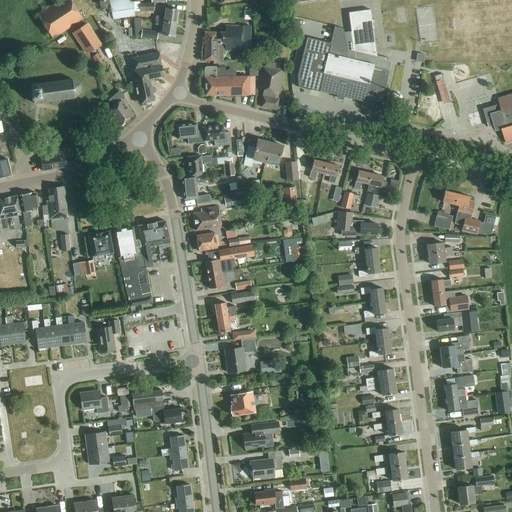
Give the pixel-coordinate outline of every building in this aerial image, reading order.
[(59,0),(37,15),(53,39),(82,20),(69,0),(59,0)] [(128,0),(108,0),(109,5),(112,19),(133,16),(133,2),(129,3),(128,0)] [(156,16),(155,20),(176,23),(178,10),(165,8),(164,17),(156,16)] [(344,94),(343,97),(380,107),(391,64),(388,63),(389,59),(376,56),(370,10),(348,13),(351,32),(343,33),(342,30),(334,28),(329,48),(306,42),(297,76),(298,88),(305,89),(306,86),(311,87),(310,89),(319,92),(319,91),(337,96),(337,93),(344,94)] [(176,23),(155,20),(155,25),(163,26),(161,35),(174,37),(176,23)] [(87,24),(74,33),(87,53),(99,45),(100,45),(87,24)] [(204,32),(204,61),(217,61),(222,61),(223,49),(224,49),(224,50),(242,50),(241,48),(251,48),(251,27),(225,27),(224,33),(216,33),(204,32)] [(144,38),(156,40),(157,32),(145,31),(144,38)] [(162,76),(158,53),(132,58),(136,81),(129,82),(131,89),(135,88),(138,103),(153,100),(149,79),(162,76)] [(415,62),(423,63),(424,54),(416,53),(415,62)] [(267,62),(266,66),(260,66),(256,88),(264,90),(260,107),(276,110),(278,99),(277,99),(279,93),(280,94),(284,70),(275,68),(275,63),(267,62)] [(204,68),(204,96),(254,95),(254,77),(248,77),(233,77),(233,73),(226,73),(226,77),(216,77),(216,68),(216,67),(206,67),(205,68),(204,68)] [(38,103),(74,98),(81,92),(80,83),(72,79),(31,85),(31,89),(30,89),(31,99),(33,99),(33,103),(38,103)] [(439,87),(446,111),(454,109),(447,85),(439,87)] [(119,93),(112,98),(114,100),(110,104),(113,108),(104,116),(110,124),(114,121),(119,126),(120,125),(122,126),(124,124),(124,122),(132,115),(121,101),(120,102),(119,100),(123,97),(119,93)] [(500,124),(506,143),(511,141),(511,94),(498,99),(500,104),(483,109),(488,127),(500,124)] [(197,131),(196,123),(176,126),(177,139),(187,138),(188,144),(204,142),(204,141),(203,130),(197,131)] [(203,130),(204,141),(214,140),(214,146),(230,145),(229,132),(223,133),(222,126),(202,128),(203,130)] [(236,140),(237,152),(241,152),(241,156),(242,156),(243,152),(243,146),(245,146),(244,140),(242,140),(242,139),(236,140)] [(265,162),(270,143),(257,140),(255,148),(248,146),(243,165),(251,167),(252,163),(261,165),(262,161),(265,162)] [(270,143),(265,162),(278,165),(282,146),(270,143)] [(42,171),(66,167),(64,155),(62,155),(61,150),(40,154),(41,159),(40,159),(42,171)] [(210,159),(210,155),(200,156),(186,157),(188,176),(188,177),(202,175),(201,163),(207,163),(207,165),(222,163),(224,176),(234,175),(232,162),(227,163),(226,157),(210,159)] [(0,178),(9,176),(10,173),(9,167),(7,158),(0,159),(0,178)] [(326,163),(313,160),(309,177),(315,178),(316,172),(323,173),(326,163)] [(284,162),(286,181),(298,180),(296,161),(284,162)] [(326,163),(323,173),(330,175),(328,182),(334,183),(335,176),(336,176),(338,166),(326,163)] [(370,174),(358,171),(355,182),(354,188),(360,189),(361,182),(368,184),(370,174)] [(370,174),(368,184),(366,191),(373,193),(379,194),(381,187),(385,188),(386,182),(382,181),(383,177),(370,174)] [(188,177),(188,176),(181,177),(184,199),(195,198),(197,204),(210,201),(209,194),(197,196),(195,183),(205,182),(204,175),(202,175),(188,177)] [(245,192),(241,176),(235,177),(238,193),(245,192)] [(42,206),(43,216),(43,220),(37,221),(37,227),(44,226),(43,219),(67,217),(64,187),(48,190),(49,201),(46,201),(47,205),(42,206)] [(283,189),(284,203),(296,202),(294,188),(283,189)] [(340,207),(350,209),(353,193),(344,191),(340,207)] [(470,197),(444,191),(442,201),(459,206),(455,224),(462,226),(461,231),(477,235),(477,233),(491,234),(493,224),(497,225),(499,218),(485,214),(483,222),(481,223),(479,223),(480,221),(470,218),(474,202),(469,200),(470,197)] [(34,192),(19,195),(23,225),(30,224),(29,217),(30,217),(29,212),(33,211),(32,207),(37,206),(37,194),(34,192)] [(224,198),(225,207),(249,202),(247,193),(224,198)] [(366,193),(364,205),(376,208),(379,196),(366,193)] [(21,216),(17,196),(0,198),(0,215),(4,215),(5,219),(21,216)] [(205,212),(193,214),(195,231),(220,227),(217,207),(205,209),(205,212)] [(437,211),(436,218),(446,220),(448,214),(437,211)] [(377,224),(363,223),(363,221),(352,220),(352,213),(338,212),(336,230),(341,230),(341,236),(360,236),(361,233),(376,234),(377,224)] [(165,221),(137,226),(140,240),(143,255),(146,268),(153,266),(150,254),(159,252),(158,249),(161,249),(161,248),(168,247),(167,243),(169,242),(165,221)] [(143,255),(140,240),(135,241),(133,227),(114,231),(119,258),(129,304),(152,300),(146,268),(143,255)] [(228,236),(237,235),(236,228),(227,229),(228,236)] [(111,253),(108,232),(88,235),(91,256),(111,253)] [(216,248),(214,233),(196,236),(199,251),(216,248)] [(444,234),(444,242),(459,242),(459,235),(444,234)] [(60,235),(62,252),(70,251),(69,235),(60,235)] [(228,240),(229,246),(250,243),(249,236),(228,240)] [(338,241),(338,250),(351,250),(351,241),(338,241)] [(442,243),(426,245),(427,254),(452,251),(451,247),(443,248),(442,243)] [(304,260),(302,244),(290,245),(292,262),(304,260)] [(254,257),(252,245),(218,251),(219,259),(205,262),(207,275),(224,272),(233,271),(232,264),(234,263),(233,260),(254,257)] [(378,260),(377,248),(364,249),(364,247),(354,248),(355,254),(364,253),(365,262),(378,260)] [(452,255),(452,251),(427,254),(428,264),(445,262),(444,256),(452,255)] [(448,261),(449,270),(464,268),(463,259),(448,261)] [(378,260),(365,262),(366,271),(357,272),(358,278),(368,277),(367,274),(380,272),(378,260)] [(80,263),(83,277),(95,275),(92,261),(80,263)] [(448,271),(449,278),(463,276),(462,269),(448,271)] [(224,272),(207,275),(209,289),(224,286),(223,282),(234,280),(233,271),(224,272)] [(337,276),(338,285),(353,283),(352,274),(337,276)] [(442,279),(430,281),(432,294),(443,292),(443,288),(451,287),(450,280),(442,281),(442,279)] [(247,290),(251,290),(250,280),(235,283),(236,290),(247,288),(247,290)] [(98,283),(99,291),(107,289),(106,282),(98,283)] [(55,286),(57,297),(74,295),(73,286),(67,287),(66,284),(55,286)] [(336,287),(337,294),(354,292),(353,285),(336,287)] [(383,300),(382,288),(370,290),(369,287),(360,289),(361,295),(369,293),(371,302),(383,300)] [(251,290),(247,290),(247,291),(230,294),(232,304),(254,300),(254,297),(258,297),(257,290),(252,291),(251,290)] [(454,291),(443,292),(432,294),(434,307),(450,305),(450,312),(468,310),(466,296),(454,298),(454,291)] [(383,300),(371,302),(372,311),(363,312),(363,318),(374,317),(373,314),(385,313),(383,300)] [(214,304),(214,305),(213,305),(214,311),(215,311),(216,319),(235,316),(236,316),(235,306),(226,308),(225,303),(214,304)] [(459,313),(443,315),(444,319),(436,320),(437,332),(453,330),(452,326),(464,325),(465,332),(477,331),(475,311),(459,313)] [(235,316),(216,319),(219,333),(230,331),(228,321),(236,320),(235,316),(236,316),(235,316)] [(13,345),(25,344),(22,324),(13,325),(12,317),(6,318),(7,326),(10,325),(13,345)] [(72,317),(67,317),(68,325),(71,346),(86,344),(83,323),(74,325),(72,317)] [(304,318),(306,330),(313,329),(311,317),(304,318)] [(55,319),(56,327),(59,347),(71,346),(68,325),(62,326),(61,318),(55,319)] [(49,320),(43,321),(44,329),(47,349),(54,348),(59,347),(56,327),(51,328),(50,328),(49,320)] [(99,353),(114,351),(112,333),(119,332),(117,320),(109,321),(109,327),(96,328),(99,353)] [(10,325),(7,326),(1,327),(0,321),(0,341),(1,347),(13,345),(10,325)] [(35,330),(38,350),(47,349),(44,329),(38,330),(37,322),(31,322),(32,331),(35,330)] [(389,341),(387,328),(374,330),(374,328),(365,329),(366,335),(374,334),(376,342),(389,341)] [(231,332),(232,334),(230,334),(231,339),(232,338),(232,340),(256,337),(255,329),(231,332)] [(451,346),(439,347),(440,358),(463,355),(462,349),(469,348),(467,336),(456,337),(457,343),(451,344),(451,346)] [(241,348),(224,350),(227,373),(244,370),(242,353),(255,352),(253,339),(240,341),(241,348)] [(389,341),(376,342),(377,351),(368,352),(369,358),(379,357),(379,354),(390,353),(389,341)] [(464,360),(463,355),(440,358),(442,368),(454,367),(454,369),(456,368),(457,374),(473,372),(471,359),(464,360)] [(358,356),(346,358),(347,368),(359,366),(358,356)] [(260,365),(261,374),(281,371),(280,362),(260,365)] [(352,367),(353,374),(374,371),(373,364),(352,367)] [(394,381),(392,369),(378,371),(379,377),(373,377),(373,378),(365,379),(366,385),(394,381)] [(474,386),(474,382),(473,375),(457,377),(458,384),(455,384),(444,385),(446,398),(465,396),(464,387),(474,386)] [(394,381),(366,385),(367,390),(375,389),(375,390),(380,389),(381,396),(396,394),(394,381)] [(292,391),(293,404),(300,403),(298,390),(292,391)] [(99,391),(79,393),(81,410),(96,408),(97,413),(108,412),(107,397),(100,398),(99,391)] [(134,411),(151,409),(163,408),(161,391),(132,395),(133,405),(134,411)] [(507,391),(501,391),(502,398),(496,398),(497,405),(498,414),(510,412),(509,406),(507,391)] [(267,395),(262,395),(253,397),(252,392),(230,396),(232,406),(231,406),(232,417),(255,413),(254,408),(264,406),(264,404),(268,404),(267,395)] [(367,404),(374,403),(373,396),(366,397),(361,398),(362,405),(367,404)] [(466,402),(465,396),(446,398),(447,411),(461,409),(462,416),(478,414),(476,400),(466,402)] [(365,406),(365,413),(376,411),(375,404),(365,406)] [(163,408),(151,409),(153,422),(165,420),(165,424),(181,422),(180,409),(164,411),(163,408)] [(399,422),(398,409),(385,411),(371,413),(372,418),(385,417),(386,423),(399,422)] [(285,418),(286,425),(306,423),(305,416),(285,418)] [(479,419),(481,431),(489,430),(488,425),(491,425),(491,428),(498,428),(497,419),(493,419),(492,417),(479,419)] [(251,433),(243,434),(245,448),(264,446),(263,438),(270,437),(270,434),(279,433),(278,422),(250,425),(251,433)] [(399,422),(386,423),(373,425),(373,430),(387,428),(388,436),(401,434),(399,422)] [(108,432),(85,435),(87,449),(107,447),(105,436),(122,434),(121,425),(118,425),(107,427),(108,432)] [(450,432),(452,443),(468,441),(467,433),(476,432),(475,427),(465,428),(466,430),(450,432)] [(310,445),(312,435),(305,433),(302,443),(310,445)] [(186,452),(183,436),(169,437),(171,448),(169,449),(169,454),(186,452)] [(477,444),(477,440),(468,441),(452,443),(453,451),(453,455),(470,453),(469,449),(469,446),(477,444)] [(107,447),(87,449),(89,464),(109,462),(109,461),(112,461),(113,468),(127,466),(125,455),(108,457),(107,447)] [(288,450),(289,458),(299,457),(299,449),(288,450)] [(328,449),(319,450),(322,470),(330,469),(328,449)] [(267,459),(250,461),(252,479),(260,478),(260,477),(273,475),(273,478),(282,477),(279,451),(266,453),(267,459)] [(186,452),(169,454),(170,459),(173,459),(174,471),(188,469),(186,452)] [(403,452),(389,454),(390,464),(390,468),(405,466),(405,464),(403,452)] [(479,457),(478,452),(470,453),(453,455),(455,470),(471,467),(470,458),(479,457)] [(390,468),(375,470),(376,475),(391,473),(392,481),(407,479),(405,466),(390,468)] [(481,468),(472,469),(473,476),(482,475),(481,468)] [(142,482),(150,481),(149,471),(141,472),(142,482)] [(474,477),(475,486),(471,487),(471,486),(457,487),(460,504),(473,503),(472,495),(480,494),(479,486),(494,484),(493,475),(474,477)] [(289,480),(290,491),(306,489),(306,488),(310,488),(309,478),(305,478),(289,480)] [(377,493),(391,491),(389,481),(376,482),(377,493)] [(192,501),(190,485),(176,487),(177,497),(175,498),(176,503),(192,501)] [(324,498),(333,496),(332,488),(323,489),(324,498)] [(284,508),(282,496),(282,491),(271,492),(271,490),(263,491),(263,492),(254,493),(255,505),(262,504),(262,506),(275,505),(275,509),(284,508)] [(410,511),(410,504),(407,504),(405,493),(391,495),(393,507),(401,506),(401,511),(410,511)] [(133,495),(122,497),(124,511),(141,511),(140,506),(134,507),(133,495)] [(365,495),(357,497),(358,506),(367,505),(365,495)] [(111,498),(113,510),(107,511),(124,511),(122,497),(111,498)] [(96,511),(95,500),(84,502),(85,511),(102,511),(103,511),(98,511),(96,511)] [(193,511),(192,501),(176,503),(176,509),(179,509),(179,511),(193,511)] [(73,503),(74,511),(85,511),(84,502),(73,503)]
